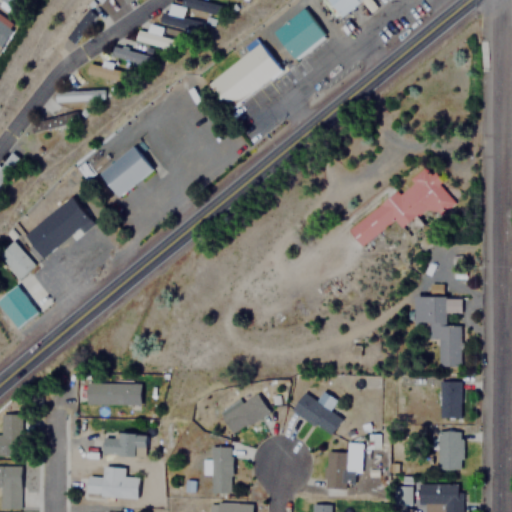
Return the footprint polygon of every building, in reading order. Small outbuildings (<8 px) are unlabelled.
[(0,0),(0,5),(11,13),(20,0),(0,0)] [(359,0),(327,0),(339,15),(359,0)] [(203,21),(179,16),(181,6),(167,3),(163,24),(201,31),(203,21)] [(323,34),(301,7),(271,32),(293,58),(323,34)] [(62,36),(71,43),(93,16),(84,9),(62,36)] [(0,21),(0,44),(11,28),(0,21)] [(135,38),(174,48),(176,39),(137,29),(135,38)] [(227,109),(279,70),(258,42),(206,82),(227,109)] [(152,56),(113,44),(111,53),(148,65),(152,56)] [(124,82),(127,72),(88,61),(85,71),(124,82)] [(103,100),(103,89),(55,89),(55,100),(103,100)] [(74,125),(73,114),(31,121),(33,132),(74,125)] [(150,168),(131,145),(97,172),(116,196),(150,168)] [(0,182),(18,158),(8,150),(0,160),(0,182)] [(346,227),(359,245),(392,220),(398,228),(429,205),(436,215),(452,202),(426,167),(346,227)] [(39,256),(89,220),(71,196),(21,232),(39,256)] [(34,263),(10,240),(0,250),(0,259),(19,278),(34,263)] [(443,284),(430,283),(430,294),(442,294),(443,284)] [(36,312),(16,284),(0,295),(0,308),(14,328),(36,312)] [(413,296),(413,323),(433,323),(434,366),(459,366),(459,325),(444,325),(444,312),(460,311),(460,295),(413,296)] [(459,380),(438,380),(438,417),(459,417),(459,380)] [(85,404),(139,404),(139,381),(85,381),(85,404)] [(219,415),(231,434),(268,411),(255,392),(219,415)] [(340,415),(300,394),(290,413),(330,434),(340,415)] [(0,455),(20,455),(20,414),(0,413),(0,455)] [(461,431),(437,431),(437,469),(461,469),(461,431)] [(101,454),(134,455),(134,447),(144,447),(144,434),(102,433),(101,454)] [(209,492),(230,492),(230,446),(209,446),(209,492)] [(323,486),(352,487),(353,468),(345,468),(346,451),(325,450),(323,486)] [(19,465),(0,464),(0,508),(19,509),(19,465)] [(136,497),(137,477),(122,476),(123,466),(103,465),(102,476),(86,475),(85,495),(136,497)] [(416,482),(416,503),(442,503),(442,511),(461,511),(461,482),(416,482)] [(250,511),(250,503),(209,502),(209,511),(250,511)] [(328,511),(328,503),(309,503),(309,511),(328,511)]
